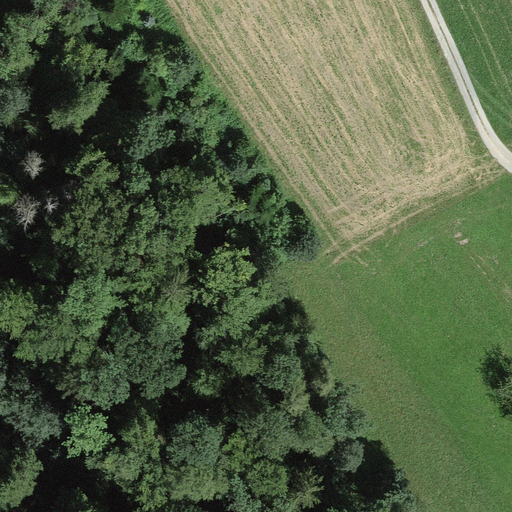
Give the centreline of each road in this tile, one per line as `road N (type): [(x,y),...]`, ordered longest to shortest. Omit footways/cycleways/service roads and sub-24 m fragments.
road 1 (track): [(201,511),(148,436),(0,315)]
road 2 (residential): [(422,0),(498,163),(511,167)]
